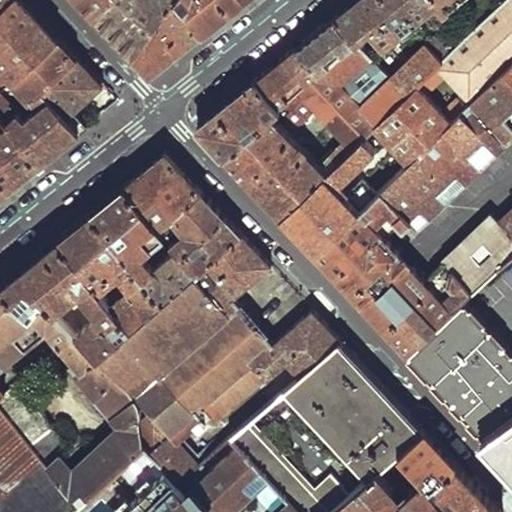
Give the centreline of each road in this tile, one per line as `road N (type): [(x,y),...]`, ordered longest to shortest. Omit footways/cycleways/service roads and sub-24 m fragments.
road 1 (residential): [(163,109),(511,482)]
road 2 (residential): [(0,241),(163,109)]
road 3 (residential): [(163,109),(298,0)]
road 4 (residential): [(60,0),(163,109)]
